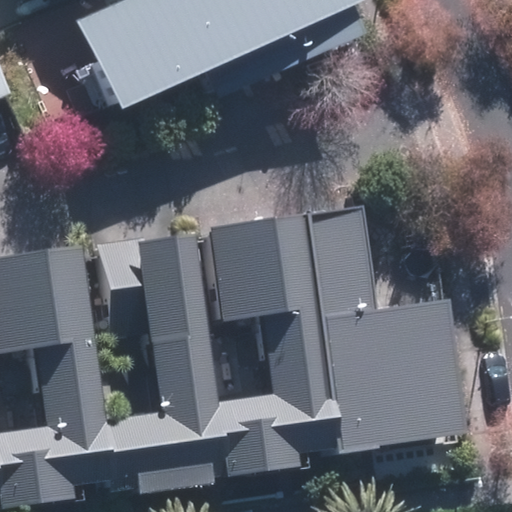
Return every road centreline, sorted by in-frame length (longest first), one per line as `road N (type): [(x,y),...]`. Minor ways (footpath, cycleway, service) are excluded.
road 1 (residential): [(499,139),(0,201)]
road 2 (residential): [(438,0),(499,139)]
